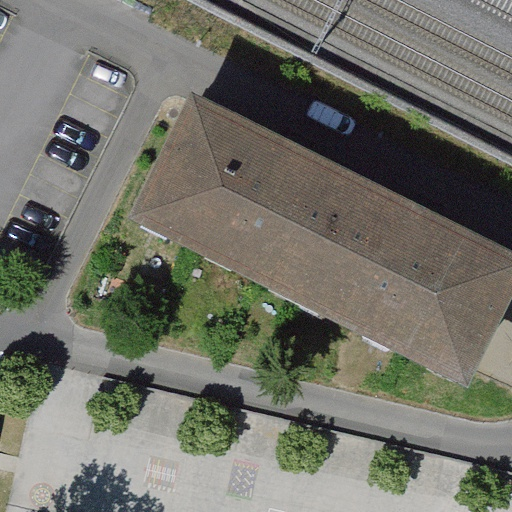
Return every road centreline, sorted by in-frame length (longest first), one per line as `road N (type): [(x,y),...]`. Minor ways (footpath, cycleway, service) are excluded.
road 1 (residential): [(0,335),(511,453)]
road 2 (residential): [(511,231),(59,0)]
